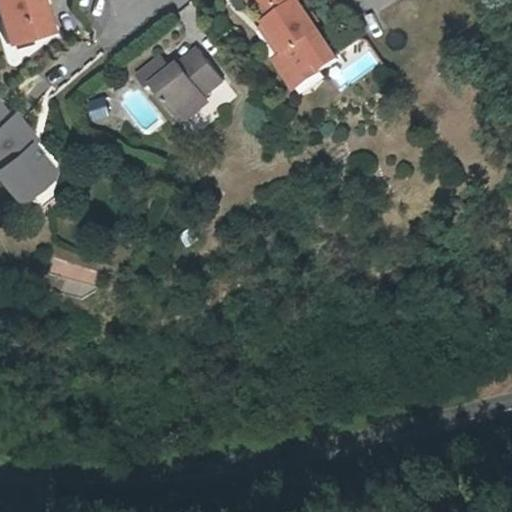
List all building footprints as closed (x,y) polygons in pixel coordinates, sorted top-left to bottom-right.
[(41,31),(39,24),(32,1),(33,0),(0,0),(0,29),(4,42),(41,31)] [(43,0),(33,0),(32,1),(39,24),(50,21),(43,0)] [(318,63),(322,70),(338,58),(297,0),(259,0),(272,17),(265,22),(286,52),(275,59),(290,82),(318,63)] [(175,68),(164,55),(140,73),(151,87),(155,84),(179,116),(200,99),(225,80),(201,49),(175,68)] [(295,89),(322,70),(318,63),(290,82),(295,89)] [(98,121),(114,117),(109,98),(93,103),(98,121)] [(205,106),(200,99),(179,116),(184,122),(205,106)] [(0,125),(0,186),(14,205),(43,181),(45,173),(28,150),(34,145),(12,117),(11,117),(0,125)]
